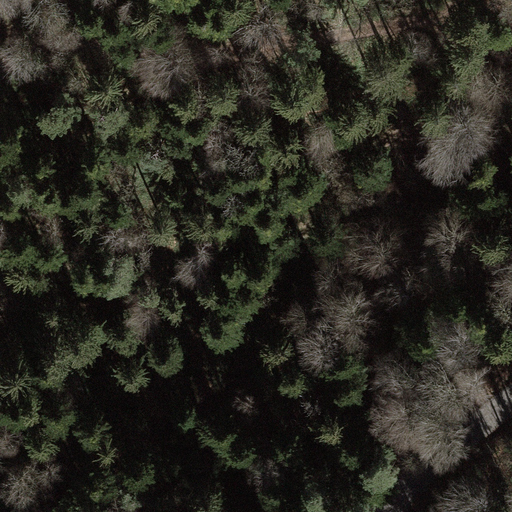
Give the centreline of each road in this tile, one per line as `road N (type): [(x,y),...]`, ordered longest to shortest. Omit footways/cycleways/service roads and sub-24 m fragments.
road 1 (track): [(0,71),(33,43),(65,37),(158,60),(370,30),(469,0)]
road 2 (unclassified): [(390,511),(403,487),(511,399)]
